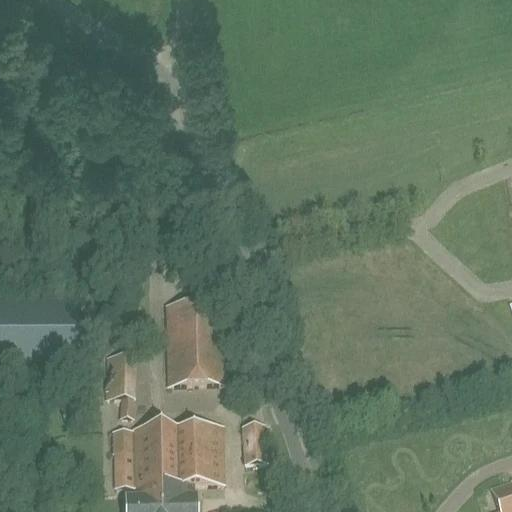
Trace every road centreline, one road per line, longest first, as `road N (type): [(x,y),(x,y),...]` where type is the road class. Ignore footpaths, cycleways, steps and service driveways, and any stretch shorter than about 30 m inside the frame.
road 1 (unclassified): [(318,511),(170,70)]
road 2 (unclassified): [(170,70),(116,59),(43,0)]
